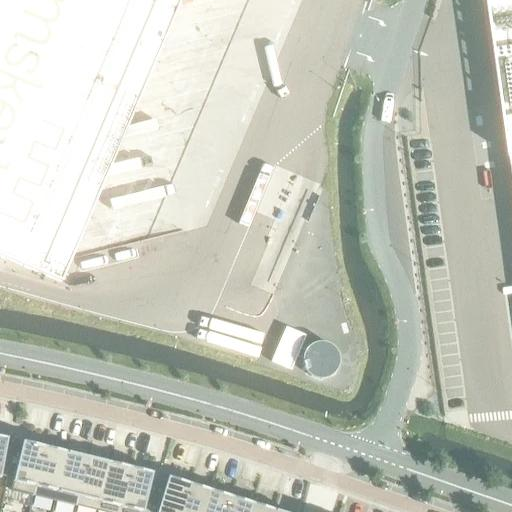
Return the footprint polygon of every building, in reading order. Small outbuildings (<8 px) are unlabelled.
[(0,0),(0,255),(60,281),(179,1),(181,0),(0,0)] [(511,0),(487,0),(511,160),(511,0)] [(305,336),(294,331),(289,342),(280,338),(270,362),(290,370),(305,336)] [(22,441),(10,490),(32,496),(44,446),(22,441)] [(44,446),(32,496),(33,496),(35,487),(56,491),(65,451),(44,446)] [(65,451),(56,491),(76,496),(74,506),(75,506),(87,457),(65,451)] [(87,457),(75,506),(96,511),(108,462),(87,457)] [(108,462),(96,511),(99,511),(118,511),(130,467),(108,462)] [(130,467),(118,511),(142,511),(152,472),(130,467)] [(167,476),(155,511),(179,511),(189,483),(167,476)] [(189,483),(179,511),(202,511),(210,490),(189,483)] [(210,490),(202,511),(225,511),(231,496),(210,490)] [(231,496),(225,511),(248,511),(252,503),(231,496)] [(252,503),(248,511),(271,511),(273,509),(252,503)]
